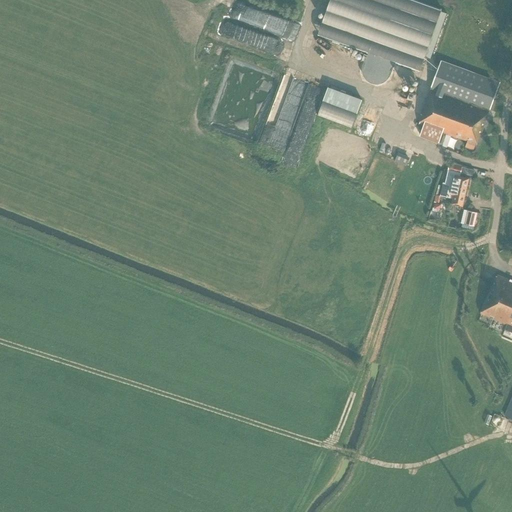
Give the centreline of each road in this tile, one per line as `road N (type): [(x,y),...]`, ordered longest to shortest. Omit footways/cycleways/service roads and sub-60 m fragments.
road 1 (track): [(492,240),(422,242),(405,251),(361,372)]
road 2 (unclassified): [(492,240),(511,70)]
